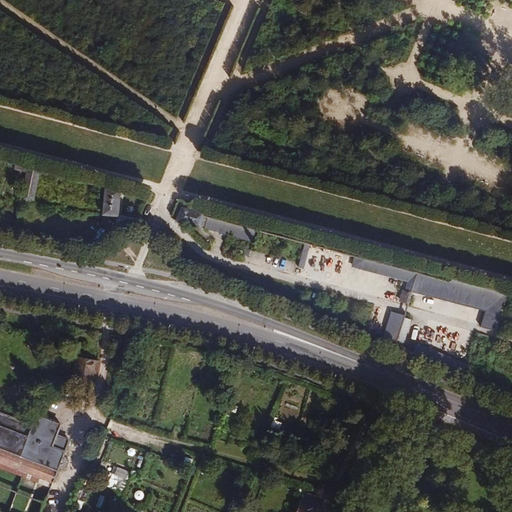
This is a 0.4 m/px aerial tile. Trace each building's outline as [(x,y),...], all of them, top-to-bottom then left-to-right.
[(23,171),(24,165),(12,162),(11,169),(23,171)] [(38,168),(24,165),(23,171),(17,201),(30,204),(38,168)] [(121,190),(105,188),(102,216),(119,218),(121,190)] [(183,202),(178,217),(193,222),(198,207),(183,202)] [(227,215),(204,209),(201,219),(224,225),(227,215)] [(406,274),(409,264),(227,215),(224,225),(218,247),(291,267),(297,244),(406,274)] [(448,282),(415,273),(410,291),(484,311),(479,327),(494,331),(504,293),(449,278),(448,282)] [(404,295),(408,284),(399,281),(396,293),(404,295)] [(375,340),(389,346),(399,314),(400,309),(387,304),(375,340)] [(399,314),(389,346),(397,349),(408,317),(399,314)] [(95,343),(76,337),(72,350),(90,358),(95,343)] [(411,355),(434,365),(439,352),(416,343),(411,355)] [(459,375),(463,363),(439,352),(434,365),(459,375)] [(0,429),(59,452),(69,425),(62,423),(65,414),(46,407),(43,414),(0,397),(0,429)] [(110,485),(124,490),(129,471),(116,467),(110,485)] [(143,499),(145,491),(137,489),(136,497),(143,499)] [(352,511),(355,504),(321,494),(316,511),(308,511),(297,509),(296,511),(352,511)]
